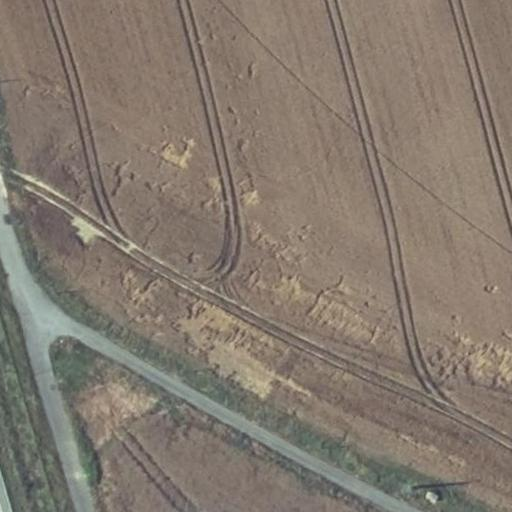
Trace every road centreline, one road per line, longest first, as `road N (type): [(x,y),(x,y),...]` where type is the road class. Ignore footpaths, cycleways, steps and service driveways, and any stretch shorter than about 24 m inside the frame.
road 1 (unclassified): [(30,309),(407,511)]
road 2 (unclassified): [(30,309),(83,511)]
